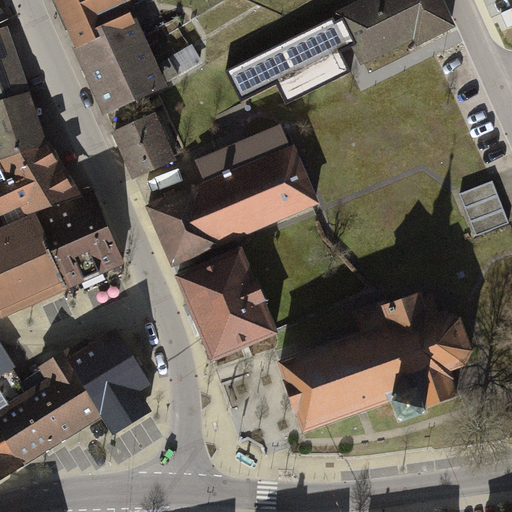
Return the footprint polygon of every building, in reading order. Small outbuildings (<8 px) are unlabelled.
[(0,0),(0,26),(4,24),(14,13),(3,0),(0,0)] [(122,0),(52,0),(55,8),(68,46),(130,20),(122,0)] [(439,0),(367,0),(341,13),(343,19),(337,22),(334,16),(226,70),(242,103),(278,85),(288,104),(352,73),(342,52),(356,45),(364,61),(416,35),(419,41),(452,25),(439,0)] [(94,111),(156,88),(130,20),(68,46),(82,81),(94,111)] [(0,26),(0,98),(23,91),(14,63),(4,24),(0,26)] [(0,98),(0,162),(41,144),(31,114),(23,91),(0,98)] [(146,115),(102,133),(112,156),(122,179),(165,160),(146,115)] [(312,198),(283,126),(194,162),(201,178),(141,202),(163,257),(312,198)] [(0,221),(63,192),(51,167),(41,144),(0,162),(0,221)] [(460,193),(479,237),(511,223),(492,179),(460,193)] [(0,221),(0,311),(40,294),(119,257),(101,217),(85,182),(63,192),(0,221)] [(185,315),(202,364),(271,340),(236,243),(168,267),(185,315)] [(363,332),(281,361),(305,428),(394,397),(402,419),(426,410),(425,407),(459,395),(449,369),(464,364),(472,352),(459,320),(445,312),(430,317),(421,293),(387,305),(385,300),(355,310),(363,332)] [(35,384),(0,406),(0,449),(13,470),(94,419),(105,437),(124,425),(139,416),(128,397),(143,388),(111,337),(62,367),(53,353),(26,370),(35,384)] [(0,477),(13,470),(0,449),(0,477)]
